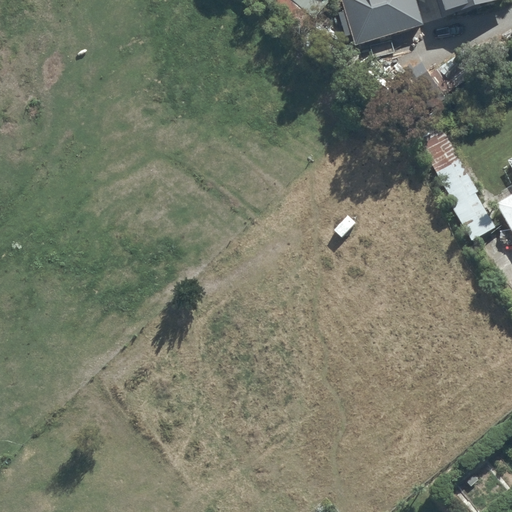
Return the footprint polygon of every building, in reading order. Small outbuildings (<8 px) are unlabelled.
[(299,0),(314,13),(325,0),(299,0)] [(424,19),(417,0),(342,0),(355,41),(424,19)] [(444,0),(451,18),(506,0),(444,0)] [(478,187),(438,118),(414,132),(455,202),(452,204),(470,235),(495,222),(475,188),(478,187)] [(511,154),(507,157),(511,165),(511,189),(496,199),(511,227),(511,154)]
